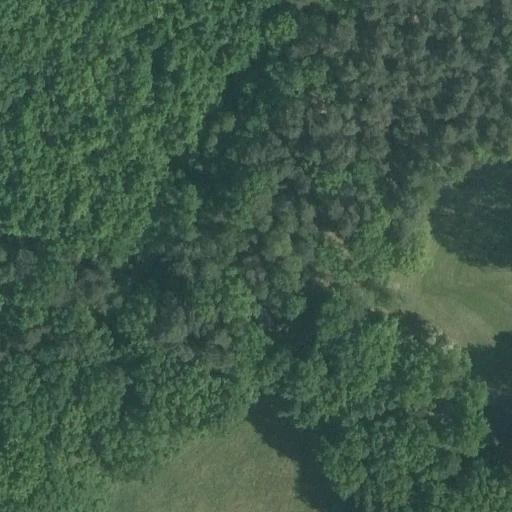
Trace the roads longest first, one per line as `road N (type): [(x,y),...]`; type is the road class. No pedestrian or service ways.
road 1 (track): [(28,411),(51,428),(71,428),(250,325),(511,419)]
road 2 (track): [(341,0),(186,208),(78,335),(28,411)]
